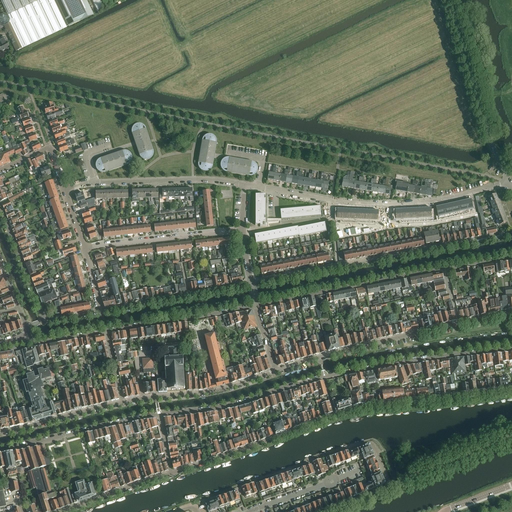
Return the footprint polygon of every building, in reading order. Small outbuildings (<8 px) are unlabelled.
[(0,15),(0,24),(4,26),(16,52),(67,28),(67,27),(68,26),(68,27),(80,21),(70,0),(59,0),(56,1),(57,2),(55,3),(55,2),(48,5),(46,2),(31,9),(30,5),(8,15),(3,14),(0,15)] [(90,3),(95,13),(100,11),(95,0),(90,3)] [(0,53),(10,48),(7,42),(7,41),(5,36),(0,38),(0,53)] [(45,107),(43,107),(44,110),(45,110),(46,114),(51,112),(51,113),(58,111),(58,108),(54,109),(52,103),(46,105),(47,107),(45,107)] [(17,118),(11,120),(13,124),(17,123),(17,122),(22,121),(22,119),(29,116),(28,114),(28,113),(28,112),(27,112),(27,111),(24,112),(22,106),(17,108),(19,114),(17,114),(16,116),(17,118)] [(51,113),(46,115),(48,120),(56,118),(55,115),(56,115),(56,116),(61,114),(63,114),(62,110),(60,111),(58,111),(51,113)] [(22,121),(20,121),(22,125),(23,124),(24,127),(32,124),(31,121),(31,120),(31,119),(30,119),(29,118),(22,121)] [(56,119),(48,121),(49,125),(50,125),(51,127),(58,124),(59,125),(61,124),(64,123),(63,120),(57,122),(56,119)] [(52,128),(51,129),(52,130),(53,133),(63,130),(63,131),(65,130),(70,128),(69,125),(62,128),(61,124),(59,125),(51,128),(52,128)] [(32,125),(24,128),(25,131),(26,134),(26,133),(27,134),(34,131),(34,130),(34,128),(33,128),(32,125)] [(132,130),(132,131),(132,132),(132,134),(133,133),(136,141),(137,145),(141,155),(139,155),(140,156),(141,157),(141,158),(142,159),(143,159),(144,160),(146,160),(147,160),(148,159),(149,159),(150,158),(151,158),(151,157),(152,156),(152,155),(152,153),(152,152),(152,151),(149,143),(149,141),(145,130),(143,131),(142,127),(143,127),(142,126),(141,125),(140,125),(139,125),(137,125),(136,125),(135,126),(134,126),(133,127),(133,128),(132,129),(132,130)] [(61,131),(54,134),(56,139),(63,137),(63,138),(64,138),(70,135),(69,132),(67,133),(65,130),(63,131),(61,131)] [(35,133),(27,136),(30,142),(37,139),(35,133)] [(203,142),(200,162),(201,163),(201,166),(200,167),(200,168),(201,169),(202,170),(203,170),(204,171),(205,171),(206,171),(207,171),(208,171),(209,170),(210,170),(211,169),(212,168),(212,167),(213,166),(211,166),(213,159),(214,153),(215,143),(217,143),(217,142),(217,141),(216,140),(216,139),(215,138),(215,137),(214,137),(213,136),(212,136),(211,135),(210,135),(208,136),(207,136),(206,136),(206,137),(205,138),(206,139),(205,142),(203,142)] [(63,138),(56,141),(58,146),(64,144),(64,145),(66,144),(74,141),(73,140),(72,139),(68,141),(66,142),(64,139),(64,138),(63,138)] [(64,145),(59,147),(60,153),(65,151),(65,152),(66,152),(68,152),(68,151),(68,150),(67,147),(74,144),(75,143),(74,141),(66,144),(64,145)] [(24,143),(19,145),(20,146),(22,151),(24,156),(28,155),(27,154),(29,153),(27,148),(26,145),(24,143)] [(30,144),(26,145),(27,148),(31,146),(34,151),(41,148),(38,143),(33,145),(31,143),(30,144)] [(14,148),(13,148),(15,153),(16,154),(22,151),(20,146),(17,147),(14,148)] [(0,154),(0,167),(11,162),(10,162),(8,157),(15,153),(13,148),(13,149),(9,151),(0,154)] [(96,164),(96,166),(96,167),(97,168),(97,169),(98,170),(99,170),(100,171),(101,171),(102,172),(102,171),(106,169),(106,171),(126,164),(125,163),(129,161),(129,162),(130,161),(131,160),(131,159),(131,158),(131,157),(131,156),(131,155),(130,154),(129,153),(129,152),(128,152),(127,151),(126,151),(124,151),(123,151),(122,151),(123,153),(101,160),(101,159),(100,159),(99,160),(98,161),(97,161),(97,162),(96,163),(96,164)] [(36,160),(31,162),(34,167),(34,168),(35,169),(40,167),(37,163),(44,159),(42,154),(35,157),(36,160)] [(221,164),(221,165),(221,166),(222,167),(222,168),(223,169),(224,170),(224,169),(228,170),(228,171),(248,175),(248,173),(252,174),(253,175),(254,174),(255,174),(256,173),(256,172),(257,171),(257,170),(257,169),(257,167),(257,166),(256,165),(256,164),(255,163),(254,163),(253,162),(252,162),(251,163),(229,159),(229,158),(228,158),(227,158),(226,158),(225,159),(224,160),(223,160),(222,161),(222,162),(221,164)] [(30,159),(26,161),(29,168),(32,168),(33,170),(33,171),(34,173),(36,172),(36,171),(35,169),(34,168),(34,167),(31,162),(30,159)] [(269,172),(267,180),(273,181),(276,168),(276,166),(273,165),(273,168),(272,171),(272,173),(269,172)] [(40,167),(35,169),(36,171),(36,172),(37,173),(40,172),(40,173),(41,172),(43,177),(51,174),(48,167),(42,170),(40,167)] [(281,174),(279,182),(285,183),(288,170),(285,170),(284,175),(281,174)] [(293,177),(291,184),(297,185),(299,173),(297,172),(296,177),(293,177)] [(317,181),(315,188),(321,189),(324,173),(321,173),(321,176),(320,181),(317,181)] [(305,179),(303,186),(309,187),(311,175),(309,174),(308,179),(305,179)] [(9,181),(5,183),(6,186),(10,184),(11,184),(19,180),(17,176),(14,177),(8,180),(9,181)] [(341,179),(339,184),(342,186),(342,187),(348,188),(350,177),(347,176),(346,180),(341,179)] [(355,182),(354,189),(360,190),(362,177),(359,177),(358,182),(355,182)] [(385,187),(384,194),(390,195),(390,192),(392,192),(393,186),(391,186),(388,185),(388,182),(389,179),(386,178),(386,182),(385,185),(385,187)] [(52,181),(45,183),(47,189),(55,186),(53,180),(52,181)] [(420,187),(419,195),(425,196),(427,183),(425,183),(424,186),(421,186),(420,187)] [(55,186),(47,189),(49,195),(57,192),(55,186)] [(162,193),(159,193),(160,200),(163,200),(163,198),(166,198),(166,202),(169,202),(169,198),(168,198),(168,190),(162,190),(162,193)] [(7,193),(0,195),(0,198),(1,201),(8,198),(13,196),(10,191),(7,193)] [(13,196),(8,198),(10,202),(24,195),(23,194),(22,191),(20,192),(13,196)] [(57,192),(49,195),(51,201),(59,198),(57,192)] [(82,193),(75,195),(78,202),(81,201),(83,205),(80,206),(81,209),(82,208),(87,206),(85,201),(82,193)] [(491,193),(486,195),(487,198),(488,197),(490,203),(498,200),(496,194),(492,196),(491,193)] [(261,195),(256,195),(256,225),(260,225),(260,227),(265,227),(265,224),(266,224),(266,195),(261,195)] [(51,201),(50,201),(52,207),(60,204),(58,198),(59,198),(51,201)] [(490,203),(488,204),(489,206),(491,205),(492,209),(500,205),(498,200),(490,203)] [(466,201),(436,207),(439,219),(445,217),(448,217),(459,214),(462,214),(468,212),(468,210),(466,201)] [(10,202),(3,205),(6,213),(8,212),(13,210),(10,202)] [(60,204),(52,207),(54,213),(62,210),(60,204)] [(500,205),(492,209),(494,214),(502,211),(500,205)] [(320,206),(281,210),(281,220),(321,216),(320,206)] [(89,210),(81,213),(83,218),(91,216),(90,212),(95,210),(95,207),(88,209),(89,210)] [(430,207),(399,210),(400,220),(400,222),(407,222),(410,221),(421,220),(424,220),(431,220),(430,207)] [(62,210),(54,213),(56,218),(64,215),(62,210)] [(342,220),(342,222),(349,222),(351,222),(363,223),(366,223),(373,223),(373,220),(373,211),(343,210),(342,220)] [(13,211),(6,214),(8,219),(9,218),(10,220),(17,216),(16,215),(16,214),(15,215),(13,211)] [(502,211),(494,214),(497,220),(505,217),(502,211)] [(64,215),(56,218),(59,224),(66,221),(64,215)] [(91,216),(83,218),(85,224),(92,221),(91,216)] [(8,220),(11,227),(16,225),(15,222),(19,221),(20,223),(25,221),(24,217),(19,219),(17,217),(8,220)] [(505,217),(497,220),(499,225),(507,222),(505,217)] [(66,221),(59,224),(61,230),(68,227),(66,221)] [(11,228),(14,234),(26,228),(27,228),(25,222),(19,225),(11,228)] [(482,225),(481,225),(482,231),(486,230),(487,235),(497,233),(496,227),(486,229),(485,224),(482,225)] [(88,227),(86,227),(88,233),(95,231),(93,225),(88,227)] [(457,226),(455,227),(457,241),(463,240),(461,232),(458,233),(457,226)] [(428,232),(424,233),(426,244),(439,241),(440,241),(439,237),(438,237),(437,230),(432,231),(432,229),(434,229),(434,227),(429,228),(426,228),(426,230),(428,230),(428,232)] [(26,228),(14,234),(16,239),(23,236),(29,233),(27,231),(26,228)] [(445,228),(442,228),(445,243),(451,242),(449,235),(448,231),(445,231),(445,228)] [(59,235),(58,235),(59,240),(59,241),(60,241),(72,237),(70,231),(69,231),(67,232),(61,234),(59,235)] [(95,231),(88,233),(90,239),(97,237),(95,231)] [(26,238),(17,243),(19,246),(20,250),(28,247),(30,246),(32,245),(37,243),(35,236),(26,240),(26,238)] [(59,240),(54,242),(55,245),(57,251),(63,249),(60,241),(59,241),(59,240)] [(28,247),(20,250),(23,256),(31,253),(35,251),(35,252),(35,251),(35,249),(32,250),(30,246),(28,247)] [(74,246),(62,250),(64,256),(68,255),(68,254),(76,251),(74,246)] [(31,253),(23,256),(23,257),(25,262),(29,260),(33,259),(31,256),(40,252),(39,249),(35,251),(35,252),(35,251),(31,253)] [(29,260),(25,262),(26,264),(28,270),(40,265),(41,264),(44,263),(43,262),(41,263),(41,262),(33,265),(32,261),(30,262),(29,260)] [(498,263),(495,263),(495,264),(497,273),(499,273),(504,272),(503,262),(498,263)] [(488,264),(483,265),(484,273),(489,272),(490,271),(491,274),(494,273),(493,264),(493,263),(489,264),(488,264)] [(40,265),(28,270),(30,276),(36,273),(35,270),(41,267),(40,265)] [(95,272),(93,272),(96,281),(103,279),(101,276),(103,275),(102,272),(106,271),(106,268),(101,269),(101,270),(95,272)] [(460,271),(455,272),(456,277),(459,277),(459,278),(461,278),(461,277),(465,276),(466,281),(472,280),(470,268),(464,268),(464,269),(459,269),(460,271)] [(40,272),(31,276),(33,282),(42,279),(41,275),(45,274),(43,271),(40,272)] [(442,272),(432,274),(433,281),(434,285),(444,283),(442,272)] [(226,273),(218,274),(220,286),(222,286),(229,285),(227,278),(226,273)] [(218,274),(211,275),(214,287),(219,286),(220,286),(218,274)] [(0,278),(0,295),(9,292),(6,284),(4,277),(3,277),(0,278)] [(115,278),(109,280),(109,281),(111,286),(111,288),(114,297),(116,305),(122,304),(120,295),(119,290),(115,278)] [(407,279),(401,281),(403,291),(408,290),(409,291),(412,291),(411,286),(410,278),(407,279)] [(42,279),(33,282),(35,288),(50,282),(51,282),(51,281),(50,281),(49,279),(44,282),(42,279)] [(181,284),(178,285),(178,286),(180,294),(187,292),(185,284),(184,279),(182,279),(181,280),(181,281),(181,282),(181,284)] [(191,283),(188,283),(190,291),(193,290),(193,291),(198,290),(196,279),(190,280),(191,283)] [(211,279),(203,281),(204,284),(205,284),(206,289),(214,287),(212,281),(211,279)] [(105,280),(97,282),(98,288),(103,286),(103,287),(107,286),(106,283),(105,280)] [(50,282),(35,288),(36,291),(38,295),(53,289),(51,285),(56,283),(56,281),(51,283),(50,282)] [(203,281),(197,282),(199,290),(206,289),(205,284),(204,284),(203,281)] [(174,282),(171,283),(172,286),(172,290),(173,295),(180,294),(178,286),(178,285),(174,286),(174,282)] [(132,289),(131,289),(132,293),(134,302),(139,301),(137,291),(136,289),(135,283),(132,284),(131,284),(132,289)] [(434,285),(435,291),(445,288),(444,283),(434,285)] [(129,284),(124,285),(125,291),(129,303),(134,302),(131,293),(130,290),(129,284)] [(169,287),(164,288),(165,296),(172,295),(171,290),(172,290),(172,286),(169,287)] [(365,287),(356,289),(358,299),(367,297),(365,287)] [(53,289),(38,295),(42,305),(57,298),(54,289),(53,289)] [(122,289),(119,290),(120,295),(122,304),(129,303),(125,291),(123,292),(122,289)] [(142,290),(137,291),(139,301),(145,300),(142,290)] [(103,294),(101,295),(102,300),(104,307),(110,306),(108,298),(108,296),(104,297),(103,294)] [(331,294),(326,295),(329,306),(331,305),(332,310),(336,309),(335,305),(334,305),(331,294)] [(2,300),(1,300),(3,305),(4,304),(4,305),(11,302),(11,303),(13,303),(13,302),(11,296),(2,299),(2,300)] [(506,296),(499,297),(499,298),(499,302),(500,311),(508,310),(507,301),(506,296)] [(108,298),(110,306),(116,305),(114,297),(108,298)] [(314,297),(308,299),(310,308),(316,306),(316,308),(318,319),(322,318),(317,298),(315,299),(314,297)] [(308,299),(300,300),(302,309),(310,308),(308,299)] [(447,313),(449,322),(456,321),(453,311),(451,303),(450,299),(448,299),(450,310),(451,312),(447,313)] [(484,301),(478,302),(481,315),(487,314),(484,301)] [(293,302),(283,304),(285,312),(292,310),(292,312),(295,311),(294,310),(293,302)] [(283,304),(277,305),(278,314),(279,314),(279,317),(285,316),(284,313),(283,304)] [(275,305),(268,307),(270,314),(271,319),(271,318),(272,320),(275,319),(275,318),(278,317),(275,305)] [(440,307),(436,308),(437,312),(438,312),(438,313),(437,313),(440,324),(444,323),(441,310),(440,308),(440,307)] [(446,308),(441,310),(444,323),(449,322),(447,313),(447,312),(446,308)] [(252,310),(239,313),(242,322),(241,322),(244,330),(257,327),(252,310)] [(429,312),(423,314),(424,318),(424,320),(426,328),(433,326),(431,317),(430,314),(429,312)] [(239,313),(233,314),(236,324),(241,322),(242,322),(239,313)] [(433,313),(430,314),(431,317),(433,326),(439,324),(436,315),(437,315),(436,314),(434,315),(433,313)] [(226,315),(223,316),(225,323),(226,323),(227,327),(229,327),(235,325),(232,314),(226,315)] [(416,319),(409,321),(411,331),(419,329),(417,322),(416,319)] [(363,320),(360,321),(361,327),(362,327),(362,329),(363,329),(363,330),(365,342),(370,341),(367,328),(365,328),(363,320)] [(21,321),(15,322),(17,331),(23,329),(21,321)] [(402,324),(397,325),(398,325),(400,334),(405,333),(405,332),(406,332),(411,331),(409,321),(402,323),(403,324),(402,324)] [(15,322),(9,324),(11,332),(17,331),(15,322)] [(387,322),(383,323),(384,327),(387,337),(393,335),(391,326),(388,327),(387,322)] [(3,328),(0,329),(2,335),(5,334),(11,332),(9,324),(2,326),(3,328)] [(369,328),(367,328),(370,341),(376,339),(374,330),(370,331),(369,328)] [(137,330),(129,331),(130,337),(131,339),(138,338),(137,330)] [(352,330),(350,331),(351,335),(353,345),(358,344),(356,335),(356,333),(353,334),(352,330)] [(345,331),(342,332),(343,337),(346,347),(351,345),(349,335),(346,336),(345,331)] [(116,332),(111,333),(114,347),(120,346),(121,349),(120,349),(121,351),(126,350),(125,345),(122,345),(120,332),(116,333),(116,332)] [(319,332),(316,333),(318,345),(319,345),(321,353),(327,352),(325,343),(322,344),(319,332)] [(325,332),(323,333),(324,338),(328,351),(340,348),(338,339),(337,336),(337,335),(336,334),(335,334),(326,337),(325,332)] [(217,333),(205,336),(214,373),(216,380),(216,381),(215,382),(217,387),(229,384),(229,383),(227,377),(228,376),(227,374),(226,369),(217,333)] [(259,335),(250,338),(251,341),(252,343),(255,342),(257,347),(263,345),(259,335)] [(311,337),(309,337),(309,340),(310,342),(314,355),(320,353),(317,343),(315,336),(311,337)] [(77,339),(71,340),(71,341),(72,345),(73,348),(79,347),(77,340),(77,339)] [(284,340),(279,342),(280,347),(279,347),(282,356),(285,363),(290,362),(288,351),(286,347),(284,340)] [(295,340),(291,341),(293,348),(296,360),(301,359),(301,358),(298,347),(297,344),(296,344),(295,340)] [(65,342),(58,343),(60,356),(61,357),(69,355),(67,346),(70,345),(71,351),(74,351),(73,348),(72,345),(71,341),(65,342)] [(99,349),(98,349),(98,350),(102,349),(107,348),(105,341),(101,342),(101,346),(98,347),(99,349)] [(304,342),(297,344),(298,347),(301,358),(308,357),(304,343),(304,342)] [(306,343),(304,343),(308,357),(314,355),(310,342),(306,343)] [(58,343),(49,345),(50,351),(54,351),(56,350),(56,351),(57,353),(58,357),(60,356),(58,343)] [(43,345),(36,347),(39,355),(40,361),(41,360),(43,360),(42,358),(46,357),(45,354),(43,345)] [(49,345),(43,345),(45,354),(47,354),(48,359),(52,358),(50,351),(49,345)] [(18,351),(16,352),(17,357),(19,356),(22,364),(25,363),(27,368),(34,366),(34,365),(40,363),(35,347),(22,351),(22,350),(18,351)] [(169,358),(164,358),(165,368),(165,372),(166,379),(166,380),(166,390),(167,390),(168,390),(175,389),(177,389),(184,389),(185,389),(184,366),(183,362),(183,357),(178,357),(178,348),(173,348),(171,348),(168,349),(169,358)] [(13,351),(7,352),(8,360),(13,359),(14,363),(15,362),(16,365),(18,364),(16,359),(13,351)] [(277,351),(274,352),(276,358),(278,366),(285,363),(282,356),(280,357),(279,354),(278,354),(277,351)] [(502,353),(493,354),(494,366),(503,365),(503,362),(502,353)] [(119,354),(115,355),(117,363),(122,362),(123,363),(128,362),(128,360),(124,361),(124,360),(123,360),(123,356),(120,356),(119,354)] [(253,365),(250,366),(254,375),(259,373),(260,373),(254,359),(253,356),(250,357),(253,365)] [(479,356),(473,356),(476,371),(482,370),(479,356)] [(260,357),(254,359),(260,373),(265,371),(261,360),(260,357)] [(464,357),(450,359),(452,374),(456,373),(456,374),(466,373),(465,365),(464,357)] [(261,360),(265,371),(271,369),(267,358),(261,360)] [(153,359),(142,359),(143,369),(144,369),(144,373),(146,373),(148,373),(150,373),(156,372),(155,359),(153,359)] [(448,359),(442,360),(443,369),(443,371),(443,372),(446,372),(445,368),(450,368),(448,359)] [(435,361),(428,362),(430,371),(436,370),(437,370),(435,361)] [(122,362),(117,363),(119,371),(122,371),(122,370),(121,368),(124,368),(123,366),(129,365),(128,362),(123,363),(122,362)] [(428,362),(422,363),(424,374),(425,380),(432,379),(431,377),(430,371),(428,362)] [(422,363),(410,365),(413,375),(422,372),(422,375),(424,374),(422,363)] [(242,365),(234,368),(235,372),(238,381),(246,378),(244,369),(242,365)] [(410,365),(404,366),(407,377),(413,375),(410,365)] [(25,405),(19,407),(24,424),(30,423),(31,423),(35,422),(36,422),(36,421),(57,415),(56,414),(55,411),(56,410),(54,404),(53,404),(53,403),(52,401),(47,403),(48,404),(45,405),(46,406),(45,407),(42,399),(44,398),(41,388),(44,387),(43,383),(42,383),(42,380),(52,377),(51,377),(49,370),(49,369),(48,366),(45,367),(46,370),(44,371),(43,369),(38,370),(40,376),(35,377),(34,373),(26,375),(28,380),(23,381),(26,393),(29,393),(32,402),(33,402),(34,405),(31,406),(31,407),(27,409),(26,407),(25,405)] [(403,366),(396,367),(397,372),(401,386),(409,383),(408,380),(403,367),(403,366)] [(234,368),(227,370),(228,374),(229,374),(230,375),(232,382),(232,383),(238,381),(235,372),(234,368)] [(247,368),(244,369),(246,378),(253,376),(250,368),(248,369),(247,368)] [(366,384),(378,382),(376,376),(375,371),(364,373),(365,378),(366,384)] [(362,373),(357,374),(359,386),(363,386),(366,385),(366,384),(365,378),(364,378),(362,373)] [(357,374),(350,376),(351,381),(353,388),(357,387),(358,390),(360,390),(359,386),(357,374)] [(502,379),(496,379),(497,388),(503,387),(503,386),(508,386),(508,385),(507,376),(502,377),(502,379)] [(134,378),(132,379),(135,396),(140,395),(138,385),(137,383),(135,383),(134,378)] [(442,385),(439,385),(441,394),(448,394),(445,378),(441,379),(442,385)] [(109,379),(106,380),(107,386),(108,388),(111,401),(113,401),(119,399),(116,388),(115,384),(111,385),(109,379)] [(131,380),(126,381),(127,382),(130,397),(135,396),(132,379),(131,379),(131,380)] [(434,379),(432,379),(433,383),(433,386),(435,394),(440,394),(438,385),(437,385),(436,382),(436,379),(434,379)] [(106,380),(103,381),(106,393),(104,393),(106,402),(111,401),(108,388),(107,386),(106,380)] [(166,380),(158,380),(159,392),(167,392),(167,390),(166,390),(166,380)] [(323,381),(316,383),(319,395),(320,397),(327,395),(323,381)] [(88,394),(84,395),(85,397),(87,407),(88,407),(94,406),(94,405),(90,389),(90,387),(89,382),(86,383),(87,386),(86,386),(87,393),(88,393),(88,394)] [(71,397),(74,411),(82,409),(78,395),(76,388),(76,385),(75,383),(71,385),(72,390),(71,390),(72,393),(74,392),(74,394),(76,393),(76,396),(71,397)] [(363,386),(359,386),(360,390),(363,404),(371,403),(369,396),(368,393),(364,394),(363,390),(364,389),(363,386)] [(76,388),(78,395),(82,409),(87,407),(85,397),(82,397),(81,395),(84,394),(83,387),(82,387),(76,388)] [(299,388),(292,390),(294,397),(295,396),(295,398),(301,397),(301,396),(299,388)] [(63,391),(61,391),(64,401),(65,401),(65,403),(64,403),(67,412),(67,413),(74,411),(71,397),(69,389),(63,391)] [(97,396),(96,390),(93,391),(92,389),(90,389),(94,405),(99,404),(97,396)] [(403,389),(396,389),(397,395),(399,394),(399,399),(405,399),(403,389)] [(98,390),(96,390),(97,396),(99,404),(105,403),(103,395),(103,392),(99,393),(98,390)] [(292,390),(287,391),(290,402),(293,401),(294,404),(296,403),(295,398),(294,397),(292,390)] [(353,391),(350,392),(351,399),(353,406),(363,404),(360,390),(358,390),(353,391)] [(381,391),(373,392),(374,395),(377,394),(378,396),(375,396),(377,402),(383,401),(381,391)] [(286,392),(281,393),(285,404),(286,403),(288,409),(291,407),(290,402),(286,392)] [(280,394),(275,395),(278,404),(280,403),(283,411),(285,410),(283,402),(280,394)] [(274,395),(269,397),(272,408),(273,410),(274,414),(279,412),(278,406),(274,395)] [(268,398),(262,400),(265,408),(271,406),(268,398)] [(332,399),(335,411),(336,411),(338,411),(351,406),(353,406),(351,399),(349,400),(349,399),(336,403),(335,398),(332,399)] [(262,400),(256,402),(259,412),(265,410),(265,408),(262,400)] [(64,401),(59,402),(63,414),(67,412),(64,403),(65,403),(65,401),(64,401)] [(329,401),(321,404),(325,415),(332,413),(329,401)] [(59,402),(54,404),(56,410),(58,415),(63,414),(59,402)] [(255,402),(250,404),(253,414),(258,413),(255,402)] [(243,406),(242,406),(244,413),(249,412),(250,417),(253,416),(253,414),(250,404),(243,406)] [(14,409),(12,410),(16,426),(17,426),(24,424),(19,407),(14,408),(14,409)] [(238,407),(232,409),(236,424),(237,424),(239,423),(238,423),(237,419),(241,418),(238,407)] [(12,409),(7,410),(8,416),(10,428),(16,426),(12,410),(12,409)] [(225,410),(224,411),(226,416),(227,415),(228,419),(231,418),(232,424),(231,424),(231,425),(231,428),(232,429),(234,428),(235,427),(236,427),(236,426),(239,425),(239,423),(237,424),(236,424),(232,409),(230,409),(225,410)] [(296,411),(292,413),(293,416),(297,415),(298,418),(296,419),(298,426),(302,424),(299,412),(299,411),(298,410),(296,410),(296,411)] [(299,411),(299,412),(302,424),(307,422),(305,411),(301,412),(301,411),(299,411)] [(217,412),(207,413),(209,424),(220,422),(218,416),(217,412)] [(291,413),(289,414),(290,417),(290,419),(293,428),(297,426),(294,418),(294,416),(292,417),(292,416),(291,413)] [(202,414),(194,415),(197,428),(205,426),(205,425),(204,425),(202,414)] [(285,421),(282,422),(285,430),(287,430),(293,428),(290,419),(290,417),(289,414),(287,414),(284,415),(285,419),(284,420),(285,421)] [(177,417),(176,417),(177,421),(178,425),(183,425),(184,429),(189,429),(189,427),(188,415),(182,416),(177,416),(177,417)] [(193,415),(188,415),(189,427),(192,426),(193,433),(194,433),(197,432),(197,429),(196,424),(195,424),(193,415)] [(2,416),(0,416),(0,429),(0,430),(10,428),(8,416),(2,417),(2,416)] [(170,417),(164,418),(165,426),(167,426),(173,425),(171,417),(170,417)] [(150,419),(144,420),(147,431),(150,430),(150,433),(149,433),(151,440),(154,439),(152,428),(150,419)] [(156,419),(150,419),(152,428),(158,427),(156,419)] [(272,424),(270,425),(273,432),(275,431),(276,434),(285,431),(285,430),(282,422),(281,420),(272,424)] [(139,421),(131,423),(135,434),(136,439),(139,438),(137,433),(142,432),(139,421)] [(127,424),(122,425),(126,436),(131,435),(134,434),(135,434),(131,423),(127,424)] [(116,426),(115,426),(120,440),(126,439),(127,438),(126,436),(122,425),(116,426)] [(167,428),(166,428),(168,437),(173,436),(174,436),(174,433),(173,425),(167,426),(167,428)] [(258,425),(256,425),(258,430),(259,432),(261,440),(266,438),(263,428),(260,429),(259,425),(258,425)] [(115,426),(108,428),(112,439),(115,449),(116,452),(119,452),(118,449),(117,448),(122,446),(122,445),(120,440),(115,426)] [(268,429),(264,430),(267,437),(273,435),(270,427),(270,428),(270,426),(267,427),(268,429)] [(108,428),(102,429),(104,437),(105,437),(106,441),(112,439),(108,428)] [(247,428),(245,429),(245,430),(245,431),(249,444),(253,443),(250,434),(249,435),(247,428)] [(92,432),(85,433),(88,444),(95,442),(92,432)] [(237,432),(235,433),(236,435),(240,447),(244,446),(241,437),(239,438),(238,434),(237,432)] [(210,453),(209,454),(210,457),(212,457),(213,457),(215,456),(221,454),(218,445),(217,440),(213,441),(212,439),(209,440),(210,444),(213,444),(214,449),(210,451),(211,452),(210,453)] [(232,440),(226,442),(228,451),(234,449),(232,440)] [(220,445),(218,445),(221,454),(223,453),(228,451),(226,442),(222,444),(220,444),(220,445)] [(171,444),(168,444),(170,451),(170,455),(178,454),(178,456),(182,455),(183,455),(182,452),(180,452),(179,453),(178,450),(177,449),(176,443),(173,443),(171,444)] [(40,446),(38,447),(44,467),(45,467),(51,465),(50,463),(45,445),(40,446)] [(368,445),(354,450),(356,456),(357,456),(358,457),(360,455),(362,454),(364,460),(365,459),(374,455),(370,446),(369,446),(368,446),(368,445)] [(32,448),(31,448),(43,494),(46,494),(47,494),(46,492),(51,491),(45,467),(44,467),(38,447),(32,448)] [(31,448),(25,449),(34,479),(36,489),(38,496),(43,494),(31,448)] [(200,448),(193,449),(193,452),(195,462),(202,460),(201,450),(200,448)] [(25,449),(19,451),(22,461),(24,470),(28,468),(29,471),(27,472),(32,490),(36,489),(34,479),(25,449)] [(19,450),(13,452),(16,462),(22,461),(19,451),(19,450)] [(347,451),(343,452),(346,461),(351,459),(348,453),(349,453),(348,451),(347,451)] [(13,452),(2,454),(6,468),(6,471),(8,476),(18,474),(17,469),(16,462),(13,452)] [(343,452),(337,454),(341,463),(346,461),(343,452)] [(337,454),(332,456),(335,465),(341,463),(337,454)] [(374,455),(365,459),(367,465),(376,461),(374,455)] [(326,458),(329,467),(335,465),(332,456),(326,458)] [(161,458),(159,458),(159,459),(160,459),(161,459),(165,472),(168,470),(167,463),(164,463),(163,460),(166,459),(165,457),(161,458)] [(321,459),(317,461),(322,475),(326,473),(325,471),(328,470),(326,465),(323,466),(321,459)] [(177,461),(172,462),(173,469),(181,466),(179,460),(177,461)] [(144,463),(149,477),(155,475),(152,465),(151,462),(150,461),(144,463)] [(153,462),(151,462),(152,465),(155,475),(160,473),(157,464),(156,461),(153,462)] [(314,465),(311,466),(314,473),(316,472),(318,476),(322,475),(317,461),(313,462),(314,465)] [(367,465),(366,465),(369,471),(370,470),(378,467),(376,461),(367,465)] [(142,463),(139,464),(144,479),(149,477),(144,463),(144,462),(142,463)] [(123,464),(121,465),(124,475),(127,484),(133,483),(133,482),(129,471),(126,472),(124,467),(123,464)] [(311,465),(305,467),(309,477),(315,475),(314,473),(311,466),(311,464),(311,465)] [(133,469),(129,471),(133,482),(141,480),(138,470),(136,466),(132,467),(133,469)] [(305,467),(300,468),(303,477),(304,478),(309,477),(305,467)] [(378,467),(370,470),(372,476),(381,472),(378,467)] [(300,468),(289,472),(292,481),(294,480),(301,477),(303,477),(300,468)] [(121,469),(116,471),(117,474),(122,486),(126,485),(122,472),(121,469)] [(113,471),(106,474),(108,479),(112,490),(120,487),(117,480),(116,476),(114,476),(113,471)] [(289,472),(284,474),(287,483),(287,485),(293,483),(292,481),(289,472)] [(369,484),(368,484),(370,490),(384,484),(383,483),(384,482),(385,482),(381,472),(372,476),(371,476),(373,482),(372,482),(368,482),(369,484)] [(284,474),(278,476),(281,485),(282,487),(288,485),(287,485),(287,483),(284,474)] [(278,476),(273,478),(276,487),(281,485),(278,476)] [(273,478),(268,480),(272,490),(277,488),(276,487),(273,478)] [(108,479),(100,482),(103,493),(112,490),(108,479)] [(268,480),(262,482),(266,492),(272,490),(268,480)] [(10,483),(12,493),(20,491),(18,481),(10,483)] [(75,494),(72,495),(75,503),(77,502),(77,503),(86,499),(96,496),(96,495),(92,483),(93,483),(92,483),(85,485),(84,481),(80,482),(75,483),(79,493),(74,494),(75,494)] [(257,484),(256,484),(260,494),(266,492),(262,482),(257,484)] [(254,483),(242,487),(245,497),(257,493),(254,483)] [(361,483),(356,486),(359,494),(365,492),(362,486),(361,483)] [(356,486),(350,488),(354,497),(359,494),(356,486)] [(69,488),(65,489),(65,490),(70,505),(74,504),(71,495),(69,488)] [(350,488),(344,490),(348,499),(354,497),(350,488)] [(62,498),(57,500),(60,509),(70,505),(65,490),(59,492),(60,494),(62,494),(63,496),(62,498)] [(237,491),(232,492),(233,497),(235,501),(235,503),(241,501),(238,495),(237,490),(237,491)] [(232,492),(226,494),(228,498),(230,503),(235,501),(233,497),(232,492)] [(343,492),(337,495),(340,502),(346,500),(343,492)] [(46,494),(39,496),(42,507),(43,511),(50,511),(47,501),(49,500),(47,496),(47,494),(46,494)] [(226,494),(221,496),(223,500),(225,506),(230,505),(230,503),(228,498),(226,494)] [(332,497),(335,504),(340,502),(337,495),(332,497)] [(218,497),(216,498),(217,500),(220,508),(225,506),(223,500),(221,496),(218,497)] [(331,496),(325,498),(329,507),(335,504),(332,497),(331,496)] [(325,498),(320,500),(324,509),(329,507),(325,498)] [(57,500),(50,502),(54,511),(60,509),(57,500)] [(217,500),(206,504),(208,511),(209,511),(210,511),(218,509),(220,508),(217,500)] [(320,500),(315,502),(319,511),(324,509),(320,500)] [(309,502),(304,505),(304,507),(306,511),(313,511),(310,504),(309,502)] [(315,502),(310,504),(313,511),(316,511),(319,511),(315,502)]
